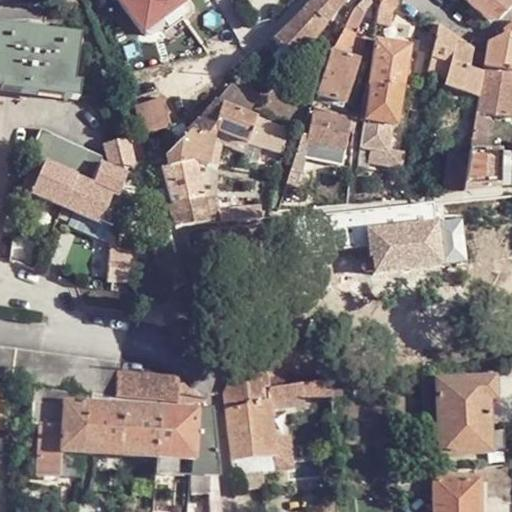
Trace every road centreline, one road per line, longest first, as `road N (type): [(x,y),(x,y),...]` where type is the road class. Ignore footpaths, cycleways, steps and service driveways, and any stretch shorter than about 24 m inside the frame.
road 1 (residential): [(279,216),(511,194)]
road 2 (residential): [(231,511),(215,384)]
road 3 (residential): [(304,0),(259,44),(250,44),(224,0)]
